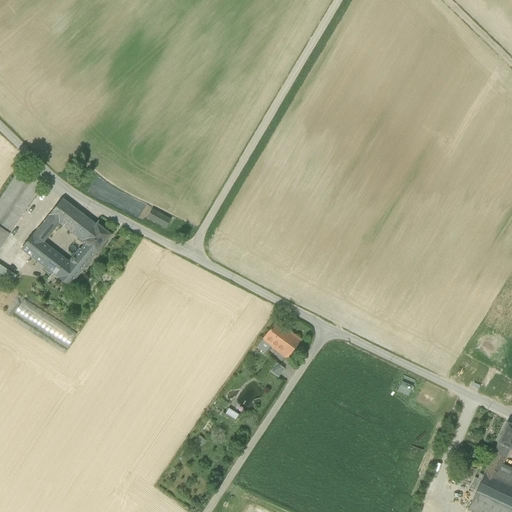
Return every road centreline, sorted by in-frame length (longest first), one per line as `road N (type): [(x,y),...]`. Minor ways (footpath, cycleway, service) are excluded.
road 1 (unclassified): [(187,254),(337,0)]
road 2 (unclassified): [(187,254),(68,193),(0,126)]
road 3 (unclassified): [(208,511),(329,329)]
road 4 (unclassified): [(511,410),(329,329)]
road 5 (unclassified): [(329,329),(187,254)]
